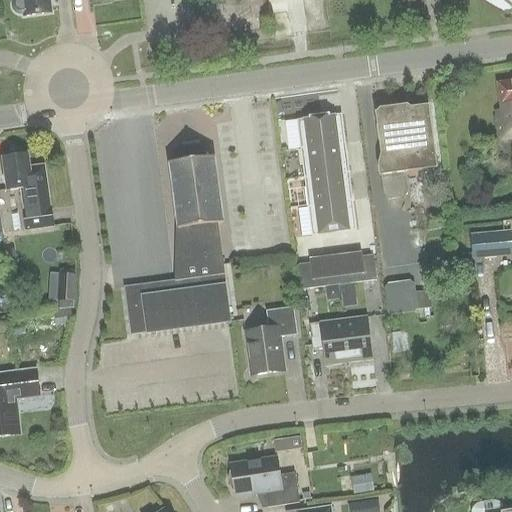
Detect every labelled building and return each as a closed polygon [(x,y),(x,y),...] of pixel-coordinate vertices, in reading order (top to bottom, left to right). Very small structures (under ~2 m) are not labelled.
[(52,0),(10,0),(11,1),(13,1),(12,6),(14,11),(18,14),(23,15),(24,17),(52,14),(52,11),(51,11),(49,0),(52,0)] [(77,7),(81,33),(97,31),(93,5),(77,7)] [(511,81),(498,84),(501,111),(497,111),(497,116),(495,116),(499,140),(511,138),(511,81)] [(382,176),(384,195),(389,200),(403,199),(407,192),(405,173),(437,169),(429,106),(411,109),(407,106),(380,110),(377,113),(375,113),(381,155),(378,165),(380,177),(382,176)] [(303,120),(297,121),(301,150),(345,144),(341,115),(335,116),(335,115),(303,119),(303,120)] [(305,179),(349,173),(345,144),(301,150),(305,179)] [(205,146),(175,150),(177,163),(169,164),(178,229),(184,229),(187,251),(220,247),(217,224),(223,223),(214,158),(206,159),(205,146)] [(7,191),(21,189),(24,209),(22,209),(25,230),(55,226),(52,206),(46,165),(30,167),(28,155),(3,159),(7,191)] [(305,179),(308,207),(352,202),(349,173),(305,179)] [(352,202),(308,207),(312,237),(356,231),(352,202)] [(511,245),(511,232),(471,236),(473,260),(511,256),(511,245)] [(361,258),(363,270),(365,283),(378,281),(374,256),(361,258)] [(312,264),(300,266),(303,291),(316,289),(314,277),(312,264)] [(147,333),(147,334),(230,323),(223,265),(202,268),(203,278),(125,288),(131,335),(147,333)] [(365,283),(363,270),(351,272),(352,284),(365,283)] [(351,272),(339,273),(340,286),(352,284),(351,272)] [(339,273),(326,275),(328,287),(340,286),(339,273)] [(75,302),(76,275),(59,274),(58,301),(75,302)] [(326,275),(314,277),(316,289),(328,287),(326,275)] [(423,292),(388,297),(391,322),(420,319),(419,311),(425,310),(423,292)] [(269,329),(245,333),(251,376),(285,372),(280,338),(297,336),(294,308),(266,312),(269,329)] [(344,321),(349,363),(373,360),(368,318),(344,321)] [(325,366),(349,363),(344,321),(320,324),(321,330),(310,331),(313,351),(323,350),(325,366)] [(16,400),(40,397),(36,371),(0,375),(0,437),(20,435),(16,400)] [(272,451),(299,446),(297,435),(270,439),(272,451)] [(268,509),(300,504),(295,474),(279,476),(277,459),(231,466),(232,472),(230,473),(229,482),(233,491),(235,491),(236,497),(266,493),(268,509)] [(371,476),(352,479),(354,495),(374,492),(371,476)] [(348,502),(348,511),(377,511),(377,499),(348,502)] [(511,511),(511,508),(504,510),(501,506),(497,502),(492,502),(481,504),(476,506),(473,510),(472,511),(511,511)]
